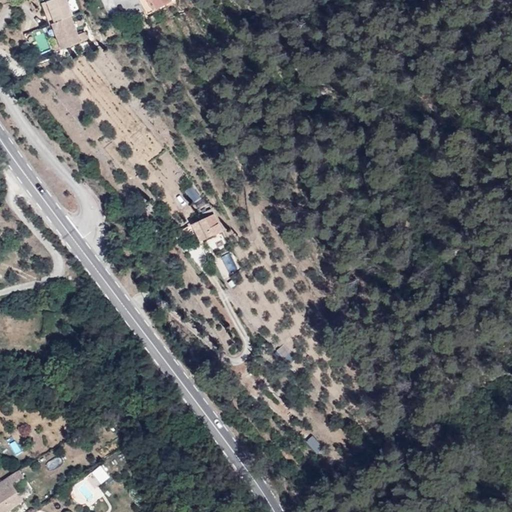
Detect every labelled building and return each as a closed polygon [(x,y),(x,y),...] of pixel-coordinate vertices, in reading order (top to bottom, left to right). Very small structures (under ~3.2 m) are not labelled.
[(49,6),(55,19),(70,13),(80,9),(76,0),(56,0),(58,2),(49,6)] [(78,32),(71,16),(70,13),(55,19),(52,20),(62,45),(86,36),(84,30),(78,32)] [(42,55),(54,50),(46,29),(34,33),(42,55)] [(197,218),(186,225),(189,231),(201,224),(197,218)] [(203,227),(207,234),(215,229),(216,229),(212,223),(203,227)] [(201,224),(189,231),(195,241),(207,234),(203,227),(201,224)] [(231,272),(239,267),(231,252),(222,257),(231,272)] [(103,482),(111,477),(102,466),(95,472),(103,482)] [(0,511),(16,511),(24,509),(13,484),(0,490),(0,496),(1,498),(0,498),(0,511)]
